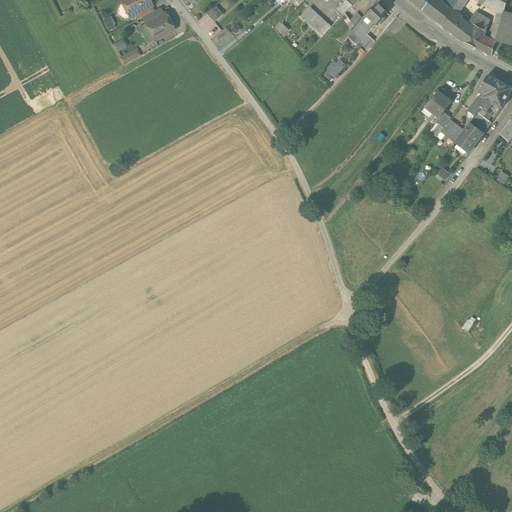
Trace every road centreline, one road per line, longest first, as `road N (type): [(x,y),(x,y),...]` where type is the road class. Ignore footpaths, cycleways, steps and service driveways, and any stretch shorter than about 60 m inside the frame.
road 1 (track): [(441,499),(380,401),(300,175),(207,43)]
road 2 (track): [(347,310),(6,511)]
road 3 (track): [(196,29),(73,103),(111,178)]
road 4 (secondary): [(511,80),(392,0)]
